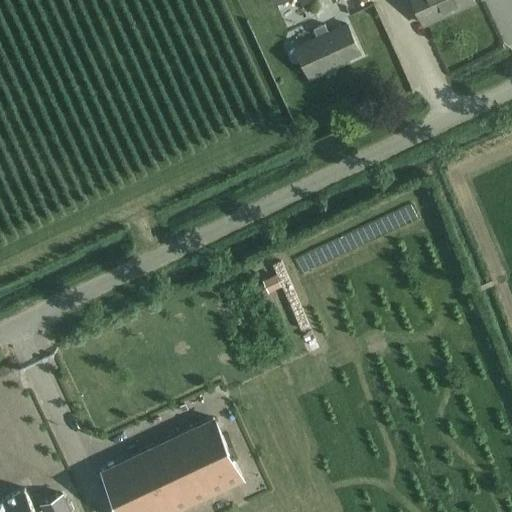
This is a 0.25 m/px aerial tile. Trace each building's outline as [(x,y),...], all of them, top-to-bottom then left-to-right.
[(342,17),(360,9),(356,0),(341,0),(336,2),(342,17)] [(414,0),(425,21),(471,0),(414,0)] [(309,74),(360,52),(347,23),(296,45),(309,74)] [(69,454),(76,470),(118,451),(102,415),(41,443),(29,419),(9,428),(22,457),(38,450),(45,465),(69,454)] [(213,418),(103,469),(122,511),(173,511),(242,480),(213,418)] [(25,488),(0,499),(0,511),(71,511),(62,493),(41,503),(43,508),(36,511),(25,488)]
